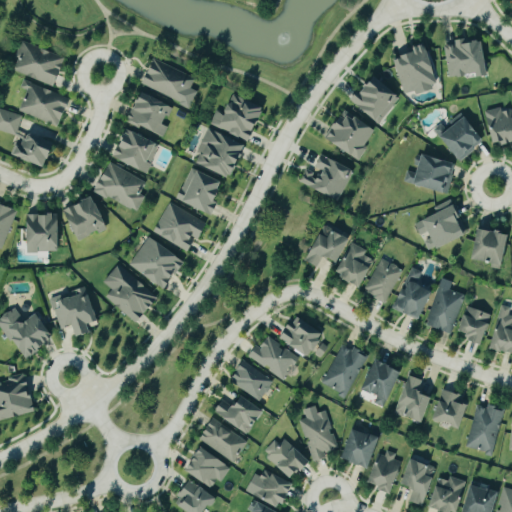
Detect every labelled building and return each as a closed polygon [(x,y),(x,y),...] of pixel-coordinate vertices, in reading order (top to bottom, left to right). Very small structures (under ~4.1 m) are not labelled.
[(449,79),(488,75),(485,43),(464,45),(463,40),(455,41),(456,46),(446,47),(449,79)] [(56,86),(65,57),(24,43),(14,73),(56,86)] [(395,59),(405,95),(415,92),(416,94),(439,88),(427,44),(410,48),(412,54),(395,59)] [(198,92),(191,89),(196,78),(152,59),(141,86),(191,108),(198,92)] [(394,106),(392,104),(399,95),(374,76),(359,95),(357,92),(350,102),(380,125),(394,106)] [(27,92),(19,112),(59,128),(70,99),(24,81),(20,89),(27,92)] [(127,123),(164,137),(168,127),(164,126),(171,105),(138,93),(127,123)] [(211,123),(250,143),(266,111),(235,94),(224,115),(217,111),(211,123)] [(23,117),(0,109),(0,131),(17,137),(23,117)] [(490,111),(493,146),(511,144),(511,119),(510,120),(509,110),(490,111)] [(377,130),(344,111),(326,140),(359,160),(377,130)] [(459,162),(485,143),(464,113),(446,125),(445,123),(436,129),(459,162)] [(248,147),(210,129),(194,162),(233,180),(248,147)] [(114,159),(148,173),(160,145),(126,130),(114,159)] [(57,144),(27,132),(17,158),(47,169),(57,144)] [(301,183),(338,202),(353,171),(323,156),(314,174),(307,171),(301,183)] [(448,194),(456,165),(420,156),(416,174),(407,172),(405,183),(448,194)] [(147,184),(110,163),(94,190),(136,214),(147,196),(141,193),(147,184)] [(177,200),(212,216),(226,184),(191,168),(177,200)] [(77,240),(106,229),(95,198),(65,209),(77,240)] [(0,249),(2,250),(18,211),(0,203),(0,249)] [(199,241),(208,226),(170,203),(153,232),(188,253),(196,240),(199,241)] [(468,236),(454,207),(416,225),(421,236),(430,231),(438,249),(468,236)] [(59,215),(28,216),(29,253),(60,253),(59,215)] [(510,235),(479,230),(474,261),(505,266),(510,235)] [(328,240),(319,235),(306,262),(318,268),(323,257),(338,265),(350,240),(332,231),(328,240)] [(165,291),(185,261),(148,237),(129,267),(165,291)] [(363,287),(374,260),(364,257),(367,251),(351,244),(338,277),(363,287)] [(401,268),(378,260),(365,295),(387,304),(401,268)] [(106,299),(136,324),(158,299),(118,266),(103,284),(112,291),(106,299)] [(421,321),(433,293),(424,289),(429,276),(411,268),(394,310),(421,321)] [(426,326),(452,334),(465,296),(451,291),(453,283),(441,279),(426,326)] [(50,299),(60,330),(74,326),(78,338),(92,334),(89,326),(98,323),(90,297),(85,299),(82,290),(50,299)] [(511,354),(511,316),(510,316),(511,309),(503,306),(492,350),(511,354)] [(493,315),(468,308),(460,337),(484,344),(493,315)] [(24,322),(17,309),(0,318),(0,326),(9,343),(14,340),(25,359),(54,343),(38,314),(24,322)] [(308,358),(311,353),(321,360),(329,349),(321,343),(326,336),(295,316),(280,339),(308,358)] [(248,358),(285,382),(300,360),(267,338),(260,349),(256,346),(248,358)] [(321,384),(346,398),(369,357),(354,348),(352,352),(343,346),(321,384)] [(402,371),(377,361),(364,391),(378,397),(375,404),(387,409),(402,371)] [(229,383),(262,401),(274,381),(241,362),(229,383)] [(0,421),(35,414),(28,374),(8,378),(9,382),(0,384),(0,421)] [(431,397),(425,396),(428,382),(406,378),(398,416),(426,422),(431,397)] [(443,391),(435,422),(463,430),(472,399),(443,391)] [(248,436),(265,411),(241,395),(232,408),(222,402),(215,413),(248,436)] [(503,410),(488,406),(488,409),(476,406),(467,449),(494,455),(503,410)] [(325,412),(317,414),(315,407),(303,410),(305,419),(300,421),(312,460),(338,452),(325,412)] [(199,443),(235,462),(247,440),(211,421),(199,443)] [(342,459),(369,470),(381,440),(354,429),(342,459)] [(262,452),(292,482),(310,465),(285,440),(278,447),(273,442),(262,452)] [(187,473),(212,489),(217,480),(221,483),(231,467),(202,449),(187,473)] [(393,496),(403,463),(394,460),(396,455),(386,452),(385,457),(379,455),(370,484),(381,487),(380,492),(393,496)] [(403,485),(414,489),(409,502),(425,507),(434,478),(430,477),(433,468),(411,461),(403,485)] [(260,478),(255,475),(246,493),(282,511),(295,485),(263,470),(260,478)] [(441,511),(458,511),(468,483),(449,477),(448,482),(440,479),(431,509),(441,511)] [(208,511),(217,498),(188,481),(174,504),(186,511),(208,511)] [(494,511),(499,493),(470,487),(465,511),(494,511)] [(496,511),(511,511),(511,490),(502,488),(496,511)] [(276,511),(252,502),(247,511),(276,511)]
